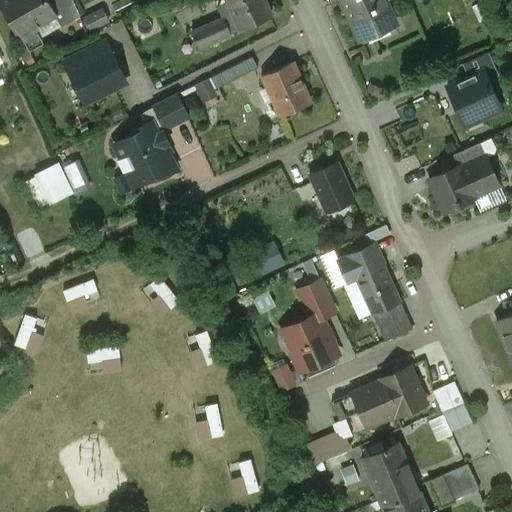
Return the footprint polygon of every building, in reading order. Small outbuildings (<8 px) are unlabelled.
[(47,0),(0,0),(0,4),(18,36),(56,15),(47,0)] [(193,0),(169,0),(175,12),(194,2),(193,0)] [(263,0),(227,0),(228,2),(240,29),(271,16),(263,0)] [(341,0),(360,40),(395,24),(384,0),(341,0)] [(240,29),(228,2),(217,6),(222,18),(191,32),(198,48),(240,29)] [(82,52),(68,59),(88,99),(123,81),(109,53),(87,64),(82,52)] [(257,68),(252,57),(210,77),(216,88),(257,68)] [(292,62),(261,76),(280,116),(309,103),(292,62)] [(479,68),(436,87),(450,119),(493,100),(479,68)] [(150,121),(156,132),(187,117),(176,95),(144,111),(149,122),(150,121)] [(121,157),(116,160),(123,173),(131,169),(138,183),(155,174),(157,178),(175,169),(163,145),(167,143),(161,132),(157,134),(156,132),(150,121),(149,122),(133,130),(135,134),(114,143),(121,157)] [(479,142),(452,154),(457,165),(484,153),(479,142)] [(457,165),(428,178),(444,212),(474,198),(473,195),(498,184),(484,153),(457,165)] [(72,162),(64,166),(70,179),(78,175),(72,162)] [(336,162),(310,174),(326,211),(352,199),(336,162)] [(35,176),(14,186),(27,211),(47,201),(35,176)] [(217,238),(235,230),(226,211),(208,220),(217,238)] [(355,276),(383,264),(373,241),(335,258),(345,280),(355,276)] [(266,269),(284,264),(279,244),(261,249),(266,269)] [(383,264),(355,276),(372,314),(400,302),(383,264)] [(320,279),(297,290),(309,317),(318,313),(321,318),(335,311),(320,279)] [(400,302),(372,314),(384,341),(412,329),(400,302)] [(289,324),(286,327),(282,329),(283,333),(283,339),(284,345),(288,350),(293,353),(300,368),(316,360),(317,362),(337,353),(321,318),(318,313),(309,317),(300,321),(297,321),(293,322),(289,324)] [(511,313),(496,321),(511,356),(511,313)] [(283,391),(301,383),(291,361),(273,368),(283,391)] [(409,366),(393,373),(393,374),(382,379),(382,378),(380,379),(395,414),(396,415),(425,403),(409,366)] [(369,385),(351,393),(366,427),(395,414),(381,381),(370,386),(369,385)] [(454,381),(432,391),(441,411),(463,402),(464,401),(454,381)] [(351,393),(331,402),(339,421),(359,412),(351,393)] [(463,402),(441,411),(450,432),(472,423),(463,402)] [(428,511),(398,442),(361,458),(384,511),(428,511)] [(467,464),(442,474),(453,500),(477,489),(467,464)]
